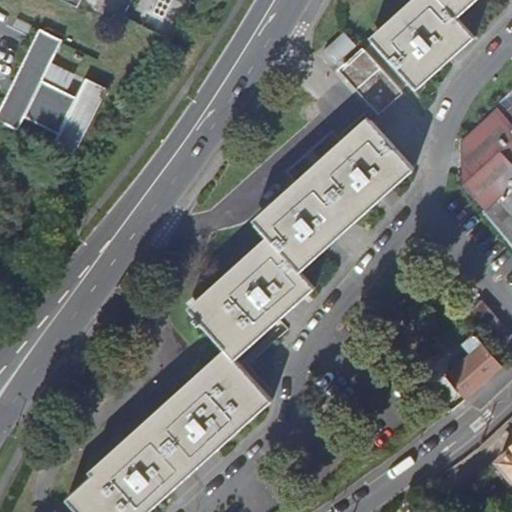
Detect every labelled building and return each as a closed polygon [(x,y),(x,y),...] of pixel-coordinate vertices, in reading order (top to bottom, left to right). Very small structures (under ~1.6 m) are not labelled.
[(150,0),(143,19),(185,35),(198,0),(150,0)] [(474,0),(419,0),(373,42),(415,89),(471,38),(454,19),(474,0)] [(61,41),(40,30),(0,111),(0,121),(17,130),(24,116),(59,134),(56,141),(76,151),(106,90),(86,80),(76,100),(41,82),(61,41)] [(363,50),(339,71),(376,111),(399,90),(363,50)] [(487,214),(511,243),(511,114),(505,106),(468,141),(467,185),(489,211),(487,214)] [(298,272),(323,250),(414,169),(371,120),(254,222),(267,237),(186,308),(224,351),(60,495),(73,511),(140,511),(267,402),(231,360),(312,289),(298,272)] [(498,346),(510,336),(480,301),(463,315),(491,347),(495,343),(498,346)] [(466,397),(502,365),(491,352),(474,332),(462,342),(470,353),(446,372),(466,397)] [(511,348),(511,337),(510,336),(498,346),(505,354),(511,348)] [(511,453),(500,463),(511,476),(511,481),(508,485),(511,489),(511,453)]
